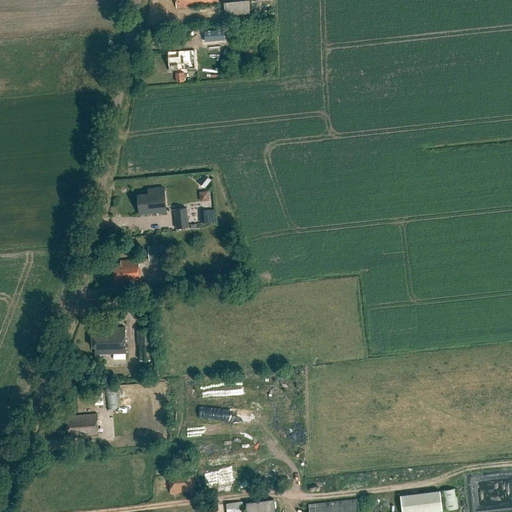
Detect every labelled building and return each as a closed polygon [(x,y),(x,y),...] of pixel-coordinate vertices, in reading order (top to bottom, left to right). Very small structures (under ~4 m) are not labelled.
[(223,20),(248,18),(247,0),(222,2),(223,20)] [(207,45),(217,45),(216,34),(207,35),(207,45)] [(195,50),(168,51),(169,71),(175,70),(176,82),(185,81),(184,70),(196,68),(195,50)] [(204,188),(211,180),(204,175),(198,183),(204,188)] [(138,194),(140,214),(167,211),(164,188),(147,189),(149,193),(138,194)] [(187,208),(174,210),(176,230),(189,228),(187,208)] [(208,222),(208,210),(200,210),(201,222),(208,222)] [(167,259),(166,244),(148,246),(149,261),(167,259)] [(113,266),(115,284),(139,282),(138,259),(121,260),(122,265),(113,266)] [(96,347),(96,353),(126,352),(125,327),(93,328),(93,347),(96,347)] [(152,343),(152,332),(139,332),(139,344),(140,344),(141,360),(151,360),(151,343),(152,343)] [(108,410),(118,409),(116,387),(105,388),(108,410)] [(104,403),(103,391),(95,392),(96,404),(104,403)] [(97,414),(67,416),(69,431),(72,431),(72,436),(99,434),(97,414)] [(206,466),(233,465),(233,456),(206,458),(206,466)] [(195,493),(193,470),(169,472),(171,495),(195,493)] [(441,491),(443,510),(458,509),(456,489),(441,491)] [(430,511),(442,511),(440,491),(400,496),(402,511),(430,511)] [(275,511),(274,499),(246,502),(246,511),(245,511),(244,501),(226,503),(227,511),(275,511)] [(358,511),(357,499),(309,505),(309,511),(358,511)]
